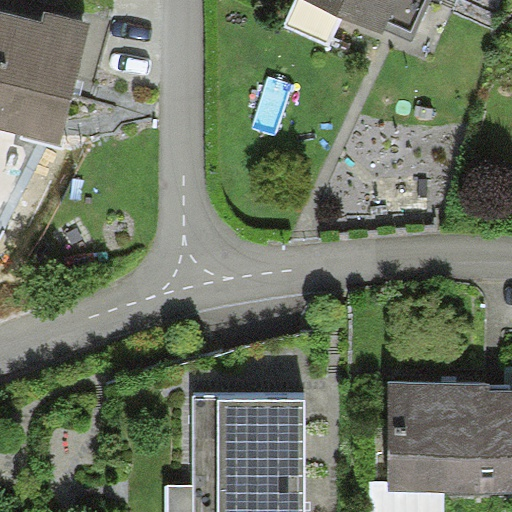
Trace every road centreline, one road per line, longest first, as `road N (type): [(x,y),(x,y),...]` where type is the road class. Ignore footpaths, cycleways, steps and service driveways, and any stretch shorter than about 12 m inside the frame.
road 1 (residential): [(190,285),(368,262),(511,257)]
road 2 (residential): [(190,285),(182,0)]
road 3 (residential): [(0,352),(190,285)]
